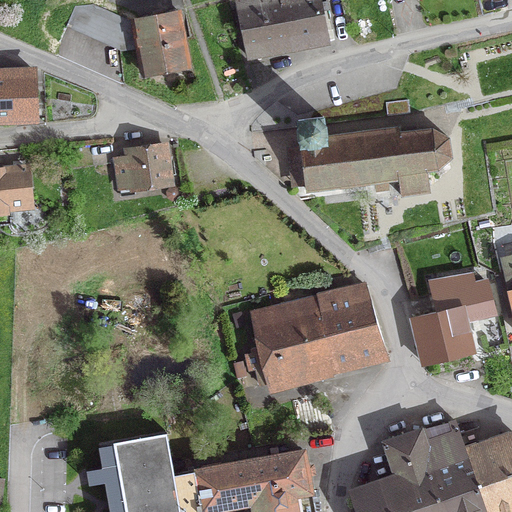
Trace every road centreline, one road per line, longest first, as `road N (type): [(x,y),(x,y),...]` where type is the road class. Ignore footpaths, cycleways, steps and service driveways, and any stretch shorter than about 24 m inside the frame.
road 1 (residential): [(215,143),(368,271),(406,359),(395,394)]
road 2 (residential): [(215,143),(237,112),(290,74),(511,19)]
road 3 (residential): [(0,45),(136,101)]
road 4 (residential): [(136,101),(94,128),(0,144)]
road 5 (residential): [(395,394),(357,437),(336,511)]
